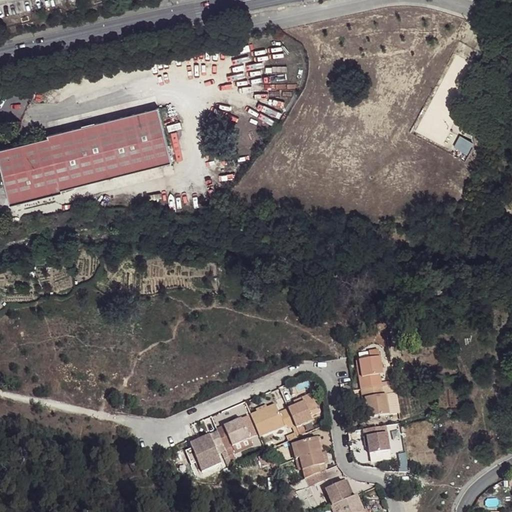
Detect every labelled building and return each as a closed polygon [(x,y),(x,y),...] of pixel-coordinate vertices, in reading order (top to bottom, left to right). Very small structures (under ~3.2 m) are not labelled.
[(172,162),(158,109),(49,139),(48,136),(0,150),(0,160),(12,205),(63,192),(62,191),(172,162)] [(443,149),(465,160),(474,140),(452,130),(443,149)] [(358,389),(378,386),(377,383),(376,375),(380,375),(375,350),(365,352),(366,358),(353,361),(358,389)] [(397,412),(392,384),(378,386),(380,395),(383,394),(387,414),(397,412)] [(380,395),(378,386),(358,389),(360,399),(362,399),(366,418),(387,414),(383,394),(380,395)] [(293,425),(295,429),(300,426),(312,421),(311,418),(321,414),(314,399),(287,410),(293,425)] [(249,416),(258,437),(284,426),(286,428),(293,425),(287,410),(277,414),(273,405),(249,416)] [(238,420),(247,440),(254,436),(246,416),(238,420)] [(238,420),(215,430),(216,433),(224,450),(247,440),(238,420)] [(389,448),(383,425),(360,430),(362,437),(365,436),(366,445),(368,453),(389,448)] [(295,429),(298,437),(304,435),(300,426),(295,429)] [(214,455),(219,453),(224,451),(224,450),(216,433),(187,446),(189,450),(195,464),(199,473),(219,464),(214,455)] [(284,438),(286,442),(295,438),(293,434),(284,438)] [(299,458),(305,479),(306,478),(313,475),(311,468),(324,465),(317,439),(296,444),(299,458)] [(296,444),(290,445),(293,460),(299,458),(296,444)] [(389,454),(389,448),(368,453),(369,458),(389,454)] [(189,466),(195,464),(189,450),(183,453),(189,466)] [(219,453),(225,467),(230,465),(224,451),(219,453)] [(313,475),(324,470),(326,469),(324,465),(311,468),(313,475)] [(313,475),(306,478),(309,486),(327,477),(324,470),(313,475)] [(345,479),(342,481),(350,498),(352,496),(345,479)] [(323,488),(331,505),(335,504),(350,498),(342,481),(323,488)] [(360,511),(359,507),(354,496),(352,496),(350,498),(335,504),(338,511),(360,511)]
